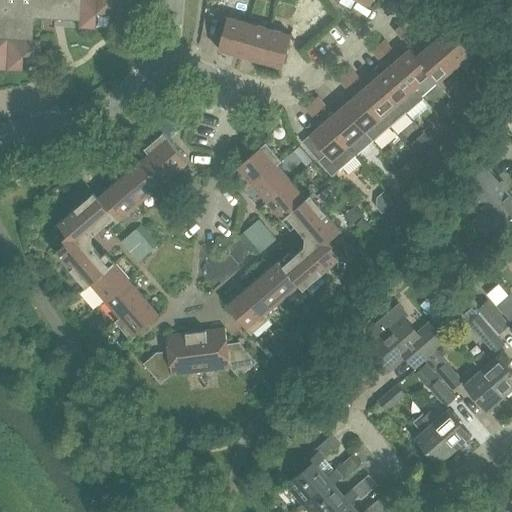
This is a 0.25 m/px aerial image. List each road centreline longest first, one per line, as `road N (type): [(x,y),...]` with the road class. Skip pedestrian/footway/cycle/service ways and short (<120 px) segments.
road 1 (residential): [(234,92),(273,96),(302,88),(401,0)]
road 2 (unclassified): [(163,52),(113,106),(0,139)]
road 3 (residential): [(203,235),(234,92)]
